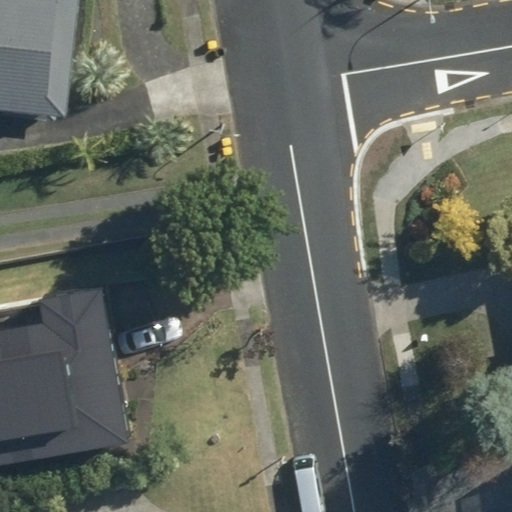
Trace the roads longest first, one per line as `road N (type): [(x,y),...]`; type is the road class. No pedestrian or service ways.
road 1 (residential): [(357,511),(285,93)]
road 2 (residential): [(511,50),(285,93)]
